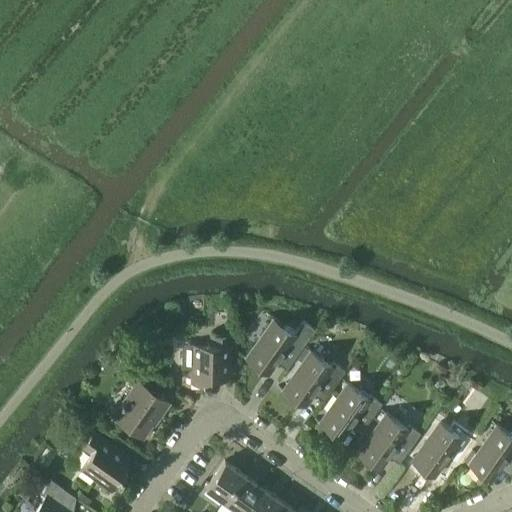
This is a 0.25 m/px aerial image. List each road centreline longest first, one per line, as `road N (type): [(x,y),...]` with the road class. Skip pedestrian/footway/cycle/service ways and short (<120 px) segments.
road 1 (track): [(143,263),(137,240),(144,220),(318,0)]
road 2 (residential): [(365,511),(234,419),(216,417),(197,427),(137,511)]
